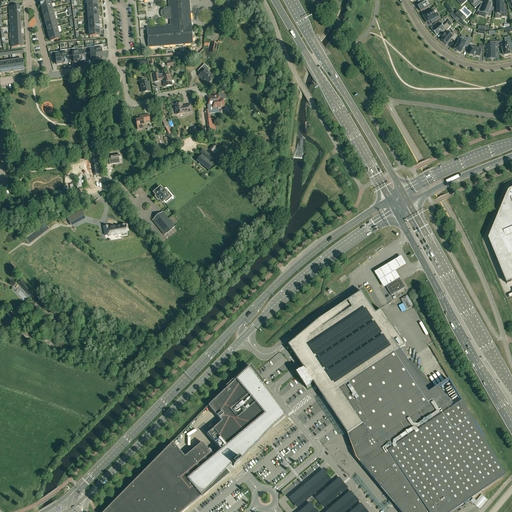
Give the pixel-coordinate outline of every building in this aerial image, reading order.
[(138,0),(139,1),(150,0),(169,0),(170,11),(167,12),(167,11),(165,12),(161,10),(161,11),(163,12),(164,15),(162,17),(166,14),(169,15),(169,19),(170,19),(171,25),(147,27),(147,36),(148,36),(148,38),(148,47),(193,43),(191,23),(191,24),(189,0),(138,0)] [(429,0),(420,0),(422,4),(418,6),(419,8),(421,12),(431,6),(428,1),(429,0)] [(483,1),(477,11),(490,16),(492,11),(490,10),(492,4),(486,1),(486,2),(483,1)] [(501,3),(497,3),(497,7),(496,7),(495,14),(501,14),(501,17),(507,17),(506,11),(508,11),(507,4),(501,4),(501,3)] [(53,10),(51,4),(40,7),(42,12),(53,10)] [(53,10),(42,12),(43,18),(54,15),(53,10)] [(424,20),(426,23),(426,22),(427,22),(427,23),(428,22),(432,20),(434,22),(441,19),(438,13),(435,15),(432,10),(426,13),(427,14),(423,16),(425,19),(425,20),(424,19),(424,20)] [(56,21),(54,15),(43,18),(45,24),(56,21)] [(56,21),(45,24),(46,30),(57,27),(56,21)] [(432,30),(432,29),(432,30),(437,36),(437,35),(441,31),(444,34),(453,24),(450,21),(443,26),(440,23),(432,30)] [(59,33),(57,27),(46,30),(48,36),(59,33)] [(446,45),(446,44),(447,45),(452,39),(455,41),(458,36),(453,32),(452,34),(449,31),(446,35),(445,34),(442,38),(443,38),(442,40),(442,41),(442,42),(446,45)] [(59,33),(48,36),(50,42),(61,39),(59,33)] [(460,39),(455,50),(457,51),(456,51),(460,53),(460,52),(461,53),(465,46),(469,48),(472,38),(469,37),(466,42),(460,39)] [(511,46),(510,37),(504,38),(506,43),(502,44),(501,41),(497,42),(498,47),(502,46),(504,56),(511,54),(509,48),(511,47),(511,46)] [(107,51),(107,47),(103,48),(103,45),(95,46),(95,47),(97,59),(102,59),(102,52),(107,51)] [(468,53),(470,54),(469,55),(480,57),(481,51),(484,52),(484,46),(479,45),(479,49),(471,47),(470,50),(469,49),(468,53)] [(495,58),(495,56),(498,56),(498,50),(495,50),(495,46),(486,46),(487,58),(489,58),(489,59),(489,58),(495,58)] [(91,60),(97,59),(95,47),(87,48),(87,54),(90,54),(91,60)] [(78,49),(79,62),(80,62),(84,61),(85,61),(84,54),(87,54),(87,48),(78,49)] [(70,56),(69,49),(60,51),(62,64),(63,64),(67,64),(67,63),(68,63),(67,57),(70,56)] [(78,62),(79,62),(78,49),(77,49),(78,50),(75,51),(74,49),(69,49),(70,56),(73,56),(74,62),(75,62),(75,63),(78,63),(78,62)] [(62,64),(60,51),(60,52),(50,53),(52,59),(56,58),(56,65),(61,64),(62,64)] [(210,70),(205,64),(198,71),(201,74),(199,76),(202,80),(203,79),(208,84),(214,78),(208,72),(210,70)] [(165,73),(159,74),(158,74),(158,73),(154,74),(155,82),(159,81),(159,80),(163,79),(164,87),(172,86),(170,75),(166,76),(165,73)] [(142,93),(150,92),(148,82),(144,83),(144,80),(139,81),(140,83),(141,83),(142,93)] [(216,108),(224,107),(224,100),(226,99),(226,94),(218,94),(218,95),(217,95),(217,96),(206,97),(207,106),(216,105),(216,108)] [(182,103),(174,105),(176,115),(184,114),(184,113),(192,111),(191,105),(182,107),(182,103)] [(143,129),(142,126),(144,126),(144,122),(150,121),(149,115),(140,116),(140,119),(136,120),(137,127),(137,130),(143,129)] [(207,120),(206,120),(208,129),(215,128),(213,118),(211,119),(209,119),(209,120),(207,120)] [(166,119),(162,121),(164,127),(164,126),(165,128),(168,134),(173,132),(166,119)] [(200,153),(202,155),(201,156),(201,155),(196,161),(206,170),(208,171),(213,165),(209,162),(206,160),(210,155),(203,149),(200,153)] [(121,155),(111,157),(111,159),(109,159),(110,165),(120,163),(119,158),(121,158),(121,155)] [(155,197),(156,198),(158,200),(159,199),(162,203),(164,201),(165,203),(168,200),(167,199),(169,197),(167,193),(164,190),(163,191),(160,187),(154,193),(157,196),(155,197)] [(511,188),(510,189),(509,190),(508,192),(501,208),(488,238),(492,247),(502,271),(507,284),(511,281),(511,188)] [(164,235),(174,227),(162,213),(153,220),(164,235)] [(123,224),(122,225),(121,226),(118,226),(108,227),(108,226),(104,227),(105,236),(108,235),(109,236),(114,236),(121,234),(123,236),(127,235),(127,233),(126,231),(128,231),(127,224),(125,225),(125,224),(123,224)] [(381,268),(377,271),(385,284),(386,286),(400,278),(398,276),(396,272),(407,265),(408,264),(403,256),(401,256),(394,261),(387,265),(381,268)] [(386,286),(391,296),(405,288),(400,278),(386,286)] [(30,295),(33,292),(26,285),(23,288),(30,295)] [(393,339),(400,349),(401,350),(406,346),(381,310),(376,313),(362,292),(319,320),(289,346),(302,365),(304,369),(301,371),(297,374),(307,389),(311,386),(310,385),(311,384),(313,383),(316,387),(318,390),(393,339)] [(9,311),(4,319),(9,322),(13,314),(9,311)] [(352,445),(355,455),(355,456),(356,458),(357,458),(394,503),(400,511),(449,511),(480,492),(505,475),(450,381),(435,391),(428,381),(423,384),(393,339),(318,390),(344,428),(348,435),(350,441),(350,442),(349,442),(349,443),(349,444),(350,445),(351,445),(351,446),(352,446),(352,445)] [(181,511),(201,496),(202,498),(229,475),(225,471),(229,467),(232,464),(233,466),(241,460),(273,426),(285,416),(261,385),(264,383),(256,372),(251,365),(248,368),(247,366),(226,386),(227,388),(208,406),(221,422),(207,434),(221,451),(217,454),(214,457),(202,443),(185,457),(172,443),(103,511),(181,511)] [(288,498),(297,508),(331,480),(322,469),(288,498)] [(314,498),(323,509),(348,488),(339,478),(314,498)] [(325,511),(346,511),(359,502),(350,491),(325,511)] [(316,511),(309,503),(297,511),(316,511)] [(350,511),(368,511),(361,503),(350,511)]
